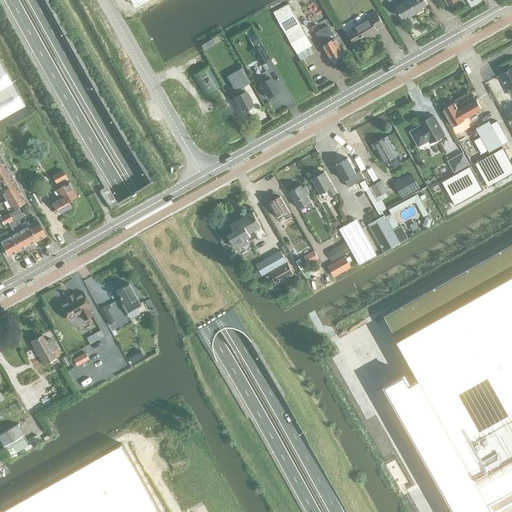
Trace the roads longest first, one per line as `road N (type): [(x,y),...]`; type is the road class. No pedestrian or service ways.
road 1 (trunk): [(337,511),(34,0)]
road 2 (trunk): [(13,0),(312,511)]
road 3 (tertiary): [(202,177),(511,7)]
road 4 (tertiary): [(0,289),(202,177)]
road 5 (unclassified): [(104,0),(202,177)]
